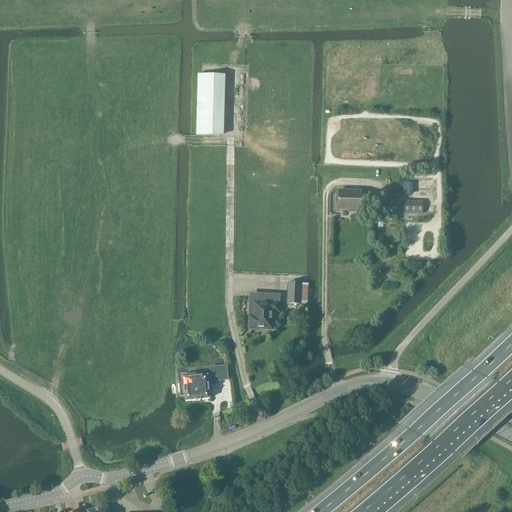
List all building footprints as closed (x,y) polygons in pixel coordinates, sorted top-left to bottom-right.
[(200,76),(198,136),(222,137),(224,76),(200,76)] [(220,150),(220,141),(206,140),(206,150),(220,150)] [(361,191),(339,190),(338,210),(347,211),(347,212),(360,213),(361,191)] [(374,234),(396,235),(397,203),(375,202),(374,234)] [(410,207),(410,203),(404,203),(404,215),(422,216),(422,208),(410,207)] [(287,304),(301,304),(302,284),(288,284),(287,304)] [(252,316),(249,319),(249,327),(251,329),(260,330),(262,328),(273,328),(273,312),(279,312),(279,304),(258,303),(258,302),(253,302),(253,310),(253,316),(252,316)] [(228,380),(227,366),(218,367),(219,381),(228,380)] [(209,399),(210,399),(210,398),(208,377),(208,376),(207,376),(198,377),(198,380),(185,382),(184,378),(183,379),(184,387),(184,388),(185,392),(184,392),(184,393),(185,393),(186,401),(186,402),(186,401),(195,401),(196,401),(196,400),(200,400),(200,401),(200,400),(209,399)]
